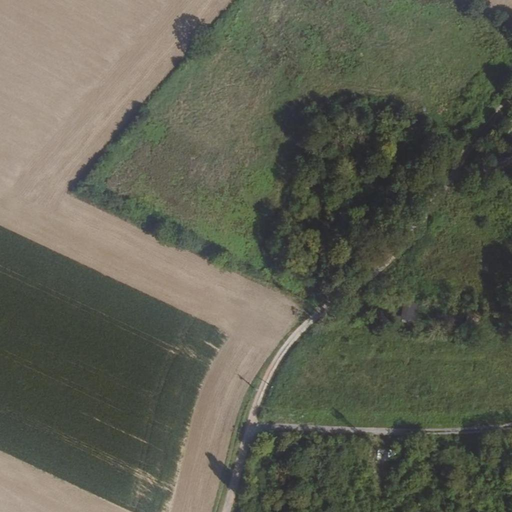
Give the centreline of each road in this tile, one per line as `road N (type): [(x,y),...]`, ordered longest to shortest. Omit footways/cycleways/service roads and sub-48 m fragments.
road 1 (track): [(231,511),(249,426),(273,363),(310,319),(381,268),(448,179)]
road 2 (track): [(249,426),(335,435),(511,428)]
